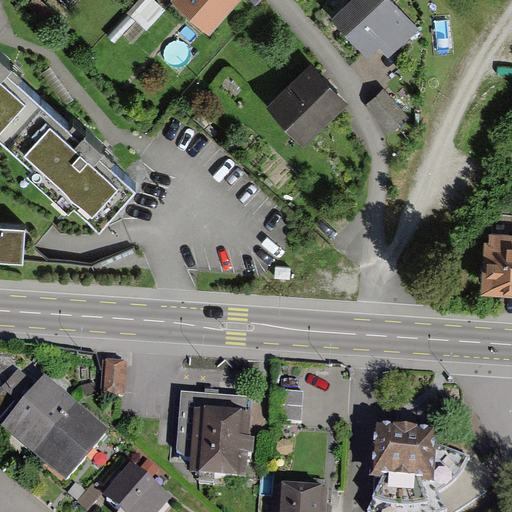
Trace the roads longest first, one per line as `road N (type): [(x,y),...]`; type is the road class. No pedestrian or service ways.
road 1 (primary): [(0,310),(379,339)]
road 2 (residential): [(282,0),(339,71),(377,143),(379,339)]
road 3 (track): [(511,14),(482,49),(407,230),(374,260)]
road 4 (primary): [(379,339),(501,347)]
